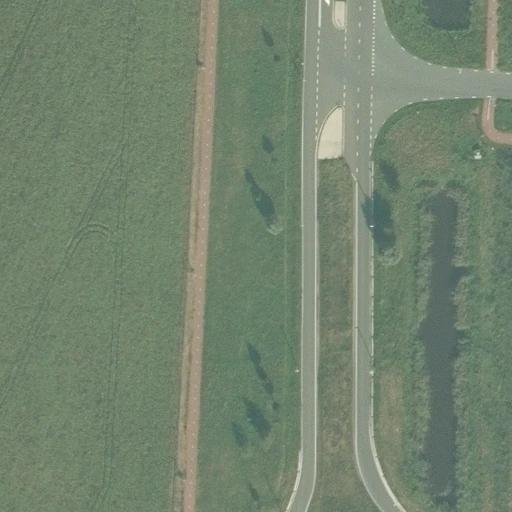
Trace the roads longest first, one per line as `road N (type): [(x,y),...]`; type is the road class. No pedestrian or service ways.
road 1 (unclassified): [(392,511),(374,486),(361,407),(359,76)]
road 2 (unclassified): [(312,77),(308,470),(296,511)]
road 3 (unclassified): [(511,89),(359,76)]
